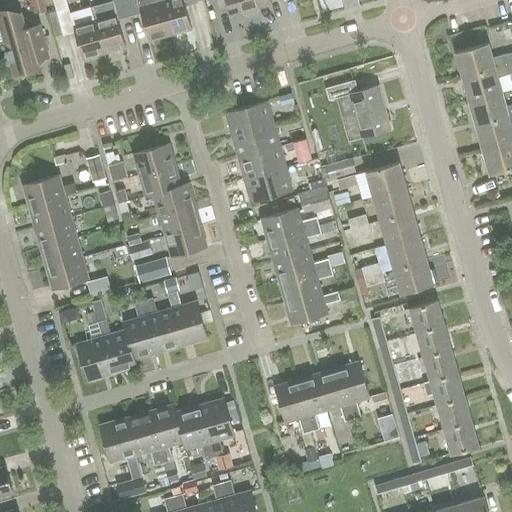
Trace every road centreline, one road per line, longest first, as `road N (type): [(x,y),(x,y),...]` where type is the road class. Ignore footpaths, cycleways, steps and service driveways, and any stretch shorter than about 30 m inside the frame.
road 1 (residential): [(48,411),(259,344),(177,80)]
road 2 (residential): [(511,372),(481,299),(403,22)]
road 3 (residential): [(177,80),(403,22)]
road 4 (residential): [(0,151),(46,118),(177,80)]
road 5 (residential): [(48,411),(0,255)]
